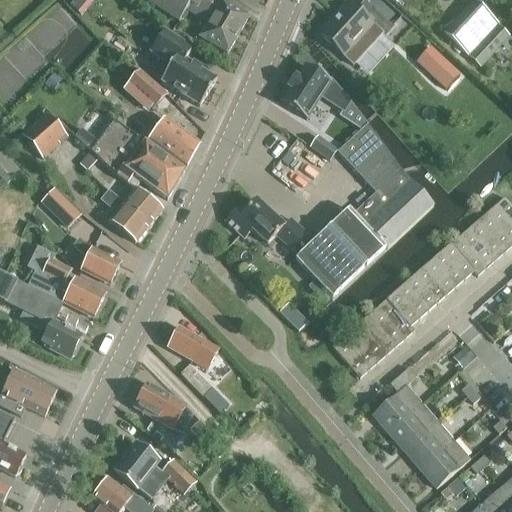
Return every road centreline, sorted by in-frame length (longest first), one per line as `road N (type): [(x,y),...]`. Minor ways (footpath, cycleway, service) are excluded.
road 1 (tertiary): [(100,401),(184,233),(283,0)]
road 2 (track): [(134,339),(240,451),(267,450),(317,508)]
road 3 (unknown): [(214,162),(285,212),(310,205),(344,177)]
road 4 (tertiary): [(51,511),(100,401)]
